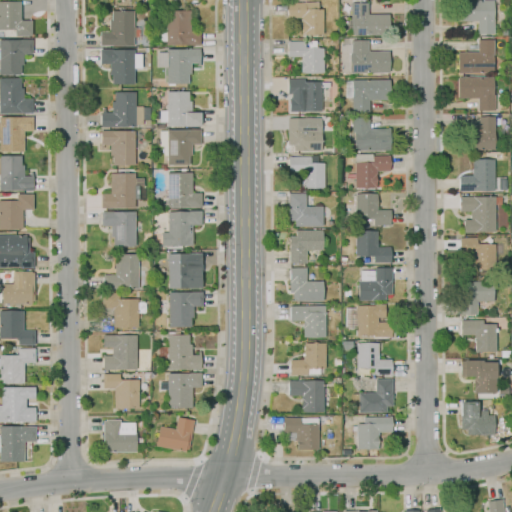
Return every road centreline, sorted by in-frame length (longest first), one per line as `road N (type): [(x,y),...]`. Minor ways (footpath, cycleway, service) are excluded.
road 1 (tertiary): [(511,460),(426,474),(69,480),(0,491)]
road 2 (residential): [(63,0),(69,480)]
road 3 (secondary): [(241,0),(247,341),(224,477)]
road 4 (residential): [(423,0),(426,474)]
